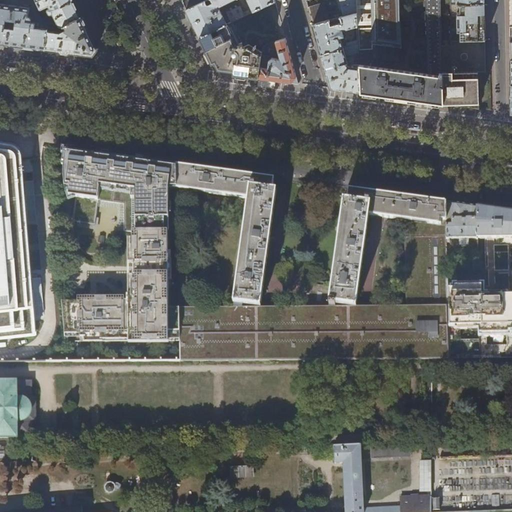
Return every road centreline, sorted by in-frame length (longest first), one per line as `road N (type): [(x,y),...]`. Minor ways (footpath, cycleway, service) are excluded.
road 1 (tertiary): [(171,119),(511,164)]
road 2 (tertiary): [(0,95),(171,119)]
road 3 (residential): [(127,0),(169,93),(171,119)]
